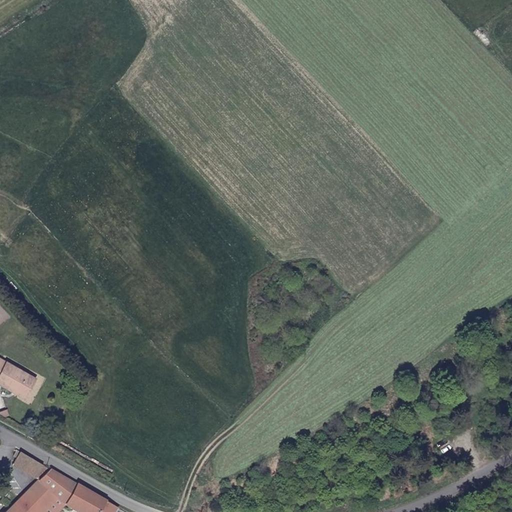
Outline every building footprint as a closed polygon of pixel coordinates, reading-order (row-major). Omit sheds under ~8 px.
[(24,394),(34,379),(0,356),(0,382),(11,390),(13,386),(24,394)] [(13,386),(11,390),(22,397),(24,394),(13,386)] [(35,476),(42,463),(20,450),(13,463),(35,476)] [(35,476),(38,478),(49,467),(42,463),(35,476)] [(79,511),(114,511),(118,507),(49,467),(4,511),(56,511),(66,504),(79,511)]
